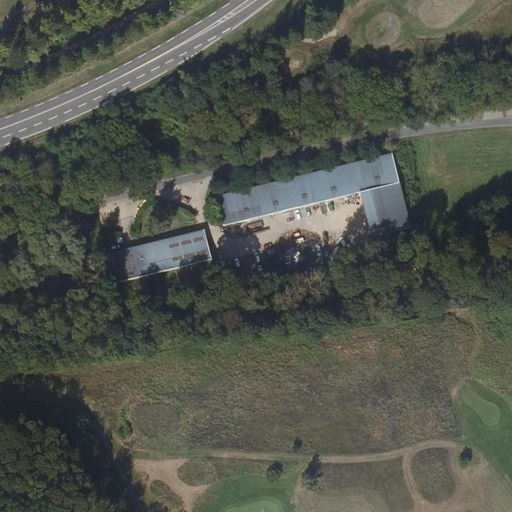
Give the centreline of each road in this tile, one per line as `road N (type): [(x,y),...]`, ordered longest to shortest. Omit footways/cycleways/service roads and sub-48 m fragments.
road 1 (unclassified): [(511,119),(364,134),(216,176)]
road 2 (unclassified): [(0,237),(216,176)]
road 3 (track): [(0,402),(80,406),(153,511)]
road 4 (track): [(0,80),(159,0)]
road 5 (primary): [(134,70),(264,0)]
road 6 (primary): [(240,0),(134,70)]
